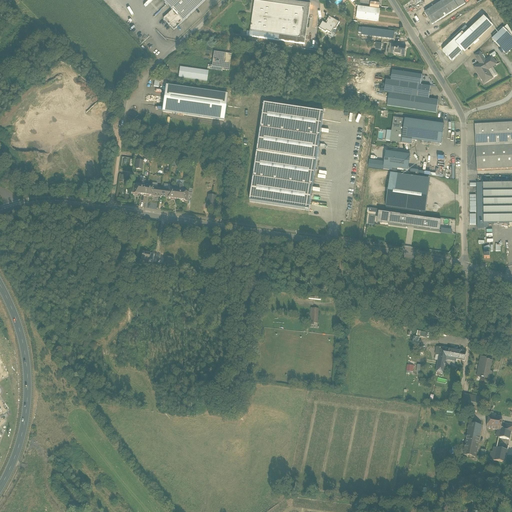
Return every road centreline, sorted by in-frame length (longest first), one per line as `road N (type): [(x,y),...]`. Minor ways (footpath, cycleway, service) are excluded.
road 1 (unclassified): [(466,267),(110,210)]
road 2 (unclassified): [(466,267),(461,113),(391,0)]
road 3 (unclassified): [(110,210),(126,89),(227,0)]
road 4 (secondary): [(0,285),(24,351),(27,392),(20,441),(0,489)]
